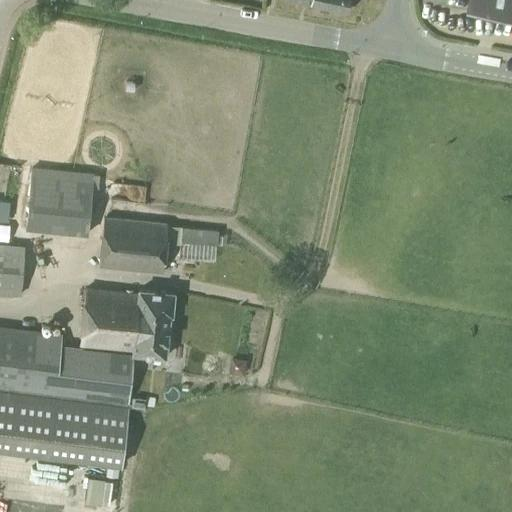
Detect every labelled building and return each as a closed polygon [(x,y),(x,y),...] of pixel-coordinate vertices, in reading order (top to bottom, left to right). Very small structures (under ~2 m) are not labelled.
[(295,0),(310,3),(310,4),(344,11),(346,0),(295,0)] [(511,0),(470,0),(468,13),(511,20),(511,0)] [(25,229),(87,236),(92,173),(30,167),(25,229)] [(103,215),(98,265),(162,272),(164,258),(178,259),(180,241),(216,244),(217,232),(177,228),(167,227),(167,222),(103,215)] [(0,226),(0,241),(16,243),(17,228),(0,226)] [(0,244),(0,292),(18,295),(23,247),(0,244)] [(79,345),(133,350),(139,294),(85,289),(79,345)] [(140,290),(139,294),(133,350),(133,353),(164,356),(169,314),(171,314),(173,294),(140,290)] [(0,449),(121,465),(133,359),(61,349),(62,333),(0,325),(0,449)] [(230,372),(242,374),(244,362),(232,360),(230,372)] [(0,502),(92,510),(93,495),(61,492),(62,475),(0,470),(0,502)]
